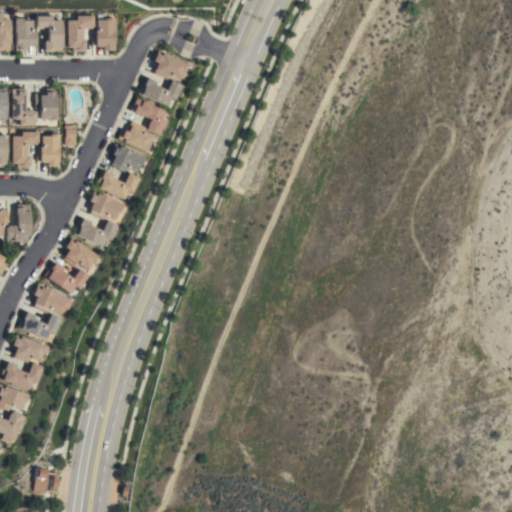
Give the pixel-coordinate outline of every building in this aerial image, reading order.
[(9,50),(0,50),(0,13),(1,13),(1,19),(9,19),(9,50)] [(113,50),(102,50),(102,46),(94,46),(94,45),(90,45),(90,30),(96,30),(96,19),(97,19),(97,14),(104,13),(104,18),(113,18),(113,50)] [(61,51),(43,51),(43,41),(47,41),(47,29),(36,29),(36,16),(51,15),(51,20),(61,20),(61,51)] [(66,20),(75,20),(75,15),(92,15),(92,28),(81,28),(81,40),(84,40),(84,50),(83,50),(83,51),(71,51),(71,47),(66,47),(66,20)] [(14,18),(20,18),(20,20),(31,20),(32,31),(36,31),(36,46),(25,46),(25,49),(25,51),(15,51),(14,18)] [(186,64),(183,72),(181,71),(181,72),(185,74),(183,80),(178,77),(177,79),(167,75),(165,79),(151,73),(156,63),(151,60),(155,53),(159,55),(161,52),(186,64)] [(137,93),(141,85),(139,84),(143,76),(153,81),(152,84),(164,90),(169,80),(181,85),(174,99),(168,97),(164,106),(137,93)] [(10,88),(24,88),(24,110),(31,110),(31,111),(34,111),(34,122),(34,125),(17,125),(17,119),(12,119),(10,119),(10,88)] [(55,120),(47,120),(47,119),(38,119),(38,109),(33,109),(33,93),(45,93),(45,88),(52,88),(52,91),(55,91),(55,120)] [(162,111),(159,118),(164,120),(158,135),(145,129),(146,127),(145,126),(148,120),(149,120),(149,119),(129,110),(134,98),(162,111)] [(115,138),(120,129),(125,131),(130,120),(143,127),(141,131),(150,136),(147,144),(148,145),(144,152),(115,138)] [(74,145),(63,146),(62,125),(74,125),(74,145)] [(10,136),(20,136),(20,130),(37,130),(37,144),(25,144),(25,156),(28,156),(28,166),(27,166),(27,167),(15,167),(15,163),(10,163),(10,136)] [(57,166),(46,166),(46,162),(38,162),(38,161),(35,161),(35,146),(39,146),(39,136),(48,136),(48,134),(57,134),(57,166)] [(142,157),(139,165),(137,164),(134,172),(124,168),(124,169),(121,168),(120,170),(109,165),(113,156),(110,154),(114,147),(117,148),(118,146),(142,157)] [(96,188),(99,183),(95,182),(101,170),(111,174),(110,177),(120,182),(125,172),(137,177),(136,178),(138,179),(131,193),(125,190),(121,199),(96,188)] [(121,204),(118,212),(116,211),(112,219),(102,215),(101,219),(88,213),(89,210),(88,210),(89,208),(88,208),(90,204),(91,204),(91,203),(87,201),(90,193),(95,195),(96,193),(121,204)] [(28,204),(28,235),(27,235),(25,242),(20,242),(20,241),(5,241),(5,226),(7,226),(15,226),(15,204),(28,204)] [(71,233),(79,217),(89,221),(87,224),(100,230),(104,220),(116,225),(109,240),(104,237),(100,246),(71,233)] [(96,257),(91,264),(90,263),(85,270),(76,263),(73,268),(60,258),(67,250),(63,246),(68,240),(71,243),(73,240),(96,257)] [(42,275),(52,261),(61,267),(59,270),(70,278),(77,269),(87,276),(78,289),(73,285),(67,293),(42,275)] [(65,298),(61,306),(60,305),(56,313),(46,308),(44,313),(31,307),(33,304),(32,303),(35,296),(31,295),(34,287),(38,289),(39,286),(65,298)] [(15,327),(23,311),(33,315),(31,318),(42,323),(46,313),(60,319),(53,333),(48,331),(44,339),(15,327)] [(45,346),(42,354),(40,353),(37,362),(27,358),(25,362),(11,357),(15,347),(10,345),(14,334),(45,346)] [(1,380),(3,375),(0,373),(0,370),(3,361),(14,365),(13,369),(24,372),(27,362),(41,367),(36,382),(30,380),(26,389),(1,380)] [(0,384),(25,394),(23,402),(22,401),(19,410),(9,406),(7,411),(0,408),(0,384)] [(0,418),(5,420),(8,413),(9,414),(10,411),(23,416),(15,438),(14,439),(11,441),(8,442),(7,442),(0,439),(0,437),(2,433),(0,432),(0,418)] [(31,491),(51,493),(53,474),(43,473),(43,469),(33,468),(31,491)]
